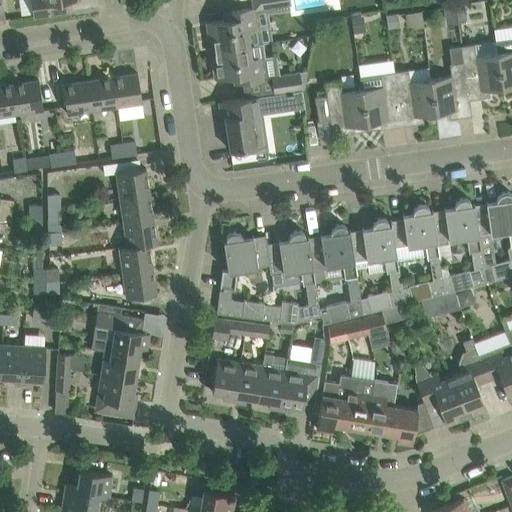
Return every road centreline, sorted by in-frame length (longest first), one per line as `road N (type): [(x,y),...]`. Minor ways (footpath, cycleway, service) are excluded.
road 1 (unclassified): [(200,193),(511,150)]
road 2 (unclassified): [(178,426),(165,407),(200,193)]
road 3 (unclassified): [(171,31),(200,193)]
road 4 (unclassified): [(42,426),(157,445),(178,426)]
road 5 (unclassified): [(298,479),(268,436),(178,426)]
road 6 (unclassified): [(396,480),(511,439)]
